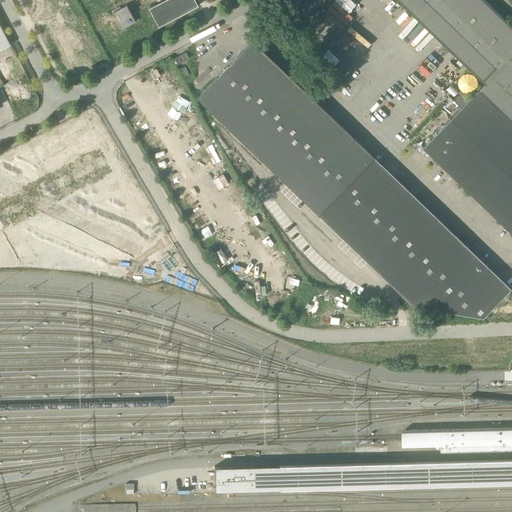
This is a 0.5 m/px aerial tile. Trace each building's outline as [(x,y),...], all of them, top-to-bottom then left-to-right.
[(161,0),(149,6),(158,25),(199,6),(196,0),(161,0)] [(397,0),(485,83),(478,90),(478,89),(468,99),(461,93),(454,101),(460,107),(422,147),(445,170),(511,233),(511,26),(484,0),(397,0)] [(129,4),(114,9),(121,27),(135,22),(129,4)] [(0,49),(10,45),(0,25),(0,49)] [(323,219),(403,296),(414,306),(483,317),(510,288),(374,157),(252,40),(197,98),(323,219)] [(186,52),(172,59),(176,65),(189,58),(186,52)] [(475,78),(474,77),(474,76),(473,75),(472,75),(470,74),(469,74),(468,74),(467,73),(466,74),(465,74),(463,74),(462,75),(461,76),(460,76),(460,77),(459,78),(458,79),(458,81),(458,82),(458,83),(458,84),(458,85),(459,87),(459,88),(460,89),(461,90),(462,90),(463,91),(464,91),(465,92),(466,92),(467,92),(469,92),(470,92),(471,91),(472,91),(473,90),(474,89),(475,88),(475,87),(476,86),(476,85),(476,84),(476,83),(476,81),(476,80),(476,79),(475,78)] [(0,195),(0,225),(114,175),(103,150),(0,195)] [(146,284),(162,276),(164,280),(176,275),(165,252),(136,265),(146,284)] [(27,267),(82,270),(83,260),(27,257),(27,267)] [(503,297),(507,301),(511,295),(511,290),(511,289),(503,297)] [(401,438),(401,445),(440,444),(440,451),(511,449),(511,427),(401,430),(401,437),(401,438)] [(511,458),(279,464),(230,466),(214,466),(214,478),(215,490),(236,489),(280,488),(511,482),(511,458)] [(132,511),(133,503),(91,503),(91,511),(132,511)]
